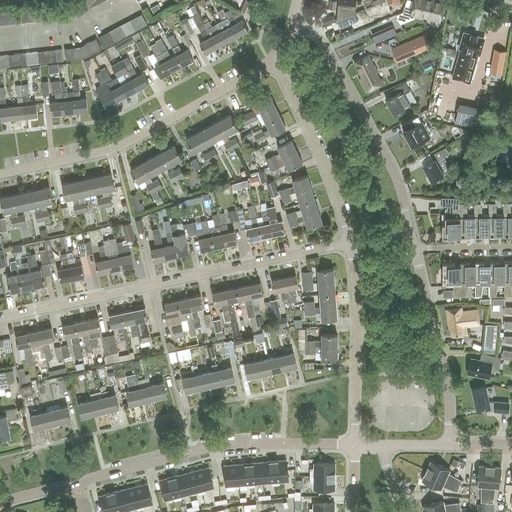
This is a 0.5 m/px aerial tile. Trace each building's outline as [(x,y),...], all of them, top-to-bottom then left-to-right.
[(81,13),(85,10),(79,0),(75,3),(81,13)] [(79,0),(85,10),(91,7),(86,0),(79,0)] [(246,0),(244,0),(240,11),(248,14),(253,3),(246,0)] [(356,0),(338,0),(337,15),(343,16),(344,6),(355,7),(356,0)] [(415,15),(439,21),(444,2),(436,0),(414,0),(413,3),(407,1),(403,12),(396,15),(400,25),(414,19),(415,15)] [(75,16),(81,13),(75,3),(70,5),(75,16)] [(73,17),(75,16),(70,5),(69,6),(60,7),(62,18),(73,17)] [(37,21),(45,20),(43,9),(35,9),(37,21)] [(225,13),(237,36),(248,30),(242,20),(237,23),(234,18),(230,10),(225,13)] [(216,47),(203,24),(198,13),(192,16),(205,40),(200,42),(205,53),(216,47)] [(226,42),(237,36),(224,13),(219,16),(221,21),(217,23),(217,24),(221,31),(226,42)] [(130,20),(135,31),(147,25),(141,14),(130,20)] [(322,19),(324,25),(335,21),(333,15),(322,19)] [(194,32),(186,17),(180,21),(187,35),(194,32)] [(130,34),(135,31),(130,20),(125,23),(130,34)] [(209,21),(203,24),(216,47),(226,42),(221,31),(217,24),(212,27),(209,21)] [(125,36),(130,34),(125,23),(119,26),(125,36)] [(114,42),(125,36),(119,26),(108,32),(114,42)] [(375,41),(397,35),(394,26),(372,31),(375,41)] [(108,45),(114,42),(108,32),(103,35),(108,45)] [(483,39),(464,33),(462,39),(459,49),(460,49),(452,78),(469,83),(478,54),(479,54),(482,44),(483,39)] [(186,47),(191,45),(185,34),(180,37),(186,47)] [(391,49),(397,63),(430,48),(425,34),(391,49)] [(103,48),(108,45),(103,35),(97,38),(103,48)] [(176,55),(181,66),(192,60),(187,49),(181,53),(177,46),(178,45),(175,39),(174,39),(172,35),(166,37),(169,42),(172,48),(176,55)] [(133,41),(130,36),(122,40),(126,46),(134,42),(133,41)] [(160,38),(155,41),(156,42),(171,71),(181,66),(176,55),(171,58),(167,50),(164,45),(160,38)] [(90,42),(95,52),(101,49),(96,39),(90,42)] [(150,53),(142,39),(135,42),(143,56),(150,53)] [(89,55),(95,52),(90,42),(84,45),(89,55)] [(160,77),(171,71),(156,42),(154,43),(154,42),(148,45),(151,50),(152,49),(156,56),(155,57),(159,64),(154,67),(160,77)] [(83,59),(89,55),(84,45),(79,47),(78,47),(82,59),(83,59)] [(449,46),(446,53),(454,56),(457,50),(449,46)] [(73,60),(82,59),(78,47),(71,48),(73,60)] [(66,61),(73,60),(71,48),(64,49),(66,61)] [(140,54),(134,57),(141,70),(147,67),(140,54)] [(366,93),(383,84),(374,67),(368,55),(354,62),(361,77),(358,78),(366,93)] [(137,76),(127,57),(122,60),(137,89),(148,84),(142,73),(137,76)] [(117,78),(120,84),(126,95),(137,89),(122,60),(110,66),(116,77),(117,78)] [(492,62),(490,73),(491,73),(501,75),(503,63),(492,62)] [(116,101),(126,95),(120,84),(117,78),(116,77),(111,79),(106,69),(100,71),(116,101)] [(105,107),(116,101),(100,71),(100,72),(95,74),(98,80),(101,86),(95,89),(105,107)] [(73,91),(75,112),(87,110),(86,98),(80,99),(79,91),(78,79),(71,79),(73,91)] [(63,113),(60,81),(60,80),(50,81),(51,94),(54,93),(55,101),(50,102),(51,114),(52,114),(52,116),(58,116),(58,113),(63,113)] [(48,81),(41,82),(43,95),(49,94),(48,81)] [(67,92),(66,86),(64,86),(64,81),(60,81),(63,113),(75,112),(73,91),(67,92)] [(409,91),(405,83),(390,92),(393,96),(386,100),(394,114),(410,105),(404,94),(409,91)] [(21,85),(25,117),(37,116),(36,103),(30,104),(28,84),(21,85)] [(13,118),(25,117),(21,85),(15,85),(16,98),(17,98),(18,105),(11,106),(13,118)] [(13,118),(11,106),(6,107),(5,99),(4,87),(0,87),(0,114),(1,120),(13,118)] [(255,101),(261,112),(275,106),(270,94),(255,101)] [(497,99),(487,97),(485,109),(493,110),(496,111),(497,99)] [(484,108),(458,103),(454,122),(480,128),(484,108)] [(280,117),(275,106),(261,112),(263,117),(266,123),(280,117)] [(425,122),(428,112),(426,109),(401,122),(405,129),(402,131),(411,147),(431,135),(424,123),(425,122)] [(240,116),(243,121),(255,115),(253,110),(240,116)] [(219,121),(226,135),(237,129),(230,115),(219,121)] [(255,115),(243,121),(245,126),(257,120),(255,115)] [(268,129),(254,135),(253,136),(257,142),(266,138),(265,136),(271,133),(271,135),(286,128),(280,117),(266,123),(268,129)] [(216,141),(226,135),(219,121),(208,127),(216,141)] [(197,133),(205,146),(216,141),(208,127),(197,133)] [(467,131),(456,127),(461,135),(467,132),(467,131)] [(194,153),(205,146),(197,133),(186,139),(194,153)] [(246,141),(253,138),(250,133),(244,136),(246,141)] [(477,138),(467,135),(464,146),(468,148),(469,143),(475,145),(477,138)] [(229,140),(234,149),(240,146),(235,137),(229,140)] [(228,152),(234,149),(229,140),(223,143),(228,152)] [(292,140),(277,147),(280,153),(279,154),(278,153),(274,155),(265,159),(267,165),(277,160),(283,158),(297,151),(292,140)] [(174,146),(163,152),(170,165),(176,162),(181,159),(174,146)] [(213,148),(208,151),(213,161),(218,157),(213,148)] [(445,148),(441,150),(440,150),(430,156),(433,160),(423,166),(431,181),(443,174),(436,162),(444,157),(449,154),(445,148)] [(215,165),(213,161),(208,151),(201,155),(209,168),(215,165)] [(297,151),(283,158),(288,169),(302,163),(297,151)] [(173,170),(170,165),(163,152),(152,157),(160,171),(165,168),(168,173),(167,174),(172,183),(178,179),(173,170)] [(141,163),(149,177),(160,171),(152,157),(141,163)] [(196,159),(190,162),(195,172),(201,169),(200,166),(199,166),(196,160),(196,159)] [(277,160),(267,165),(271,171),(280,167),(277,160)] [(151,182),(149,177),(141,163),(130,169),(138,183),(141,188),(146,185),(151,194),(156,191),(151,182)] [(173,170),(178,179),(184,176),(179,167),(173,170)] [(103,197),(105,207),(106,213),(113,212),(112,206),(110,196),(109,196),(108,190),(114,189),(111,174),(99,176),(102,192),(103,197)] [(296,191),(311,186),(308,175),(292,180),(294,186),(288,188),(288,187),(278,190),(280,196),(290,193),(296,191)] [(90,194),(102,192),(99,176),(87,179),(90,194)] [(259,183),(257,176),(249,178),(251,185),(259,183)] [(75,182),(82,213),(88,211),(86,201),(85,201),(84,196),(90,194),(87,179),(75,182)] [(157,179),(151,182),(156,191),(162,188),(157,179)] [(270,197),(278,195),(273,180),(266,183),(270,197)] [(82,213),(75,182),(63,184),(66,199),(72,198),(73,202),(72,202),(74,214),(82,213)] [(300,204),(315,199),(311,186),(296,191),(300,204)] [(37,190),(43,221),(50,219),(46,204),(52,202),(49,187),(37,190)] [(43,221),(37,190),(25,192),(28,208),(35,206),(36,212),(34,212),(37,222),(43,221)] [(16,210),(28,208),(25,192),(13,195),(17,216),(16,210)] [(290,193),(280,196),(282,203),(292,200),(290,193)] [(17,216),(13,195),(0,198),(4,213),(10,212),(11,217),(10,217),(13,227),(20,226),(17,216)] [(99,209),(105,207),(103,197),(96,199),(99,209)] [(460,235),(460,204),(459,198),(442,198),(442,206),(447,206),(447,209),(445,209),(445,214),(442,214),(442,238),(454,238),(454,235),(460,235)] [(300,204),(303,215),(318,211),(315,199),(300,204)] [(135,212),(144,209),(143,203),(140,204),(139,201),(132,203),(135,212)] [(488,214),(489,235),(489,237),(498,237),(498,235),(503,235),(503,214),(496,214),(494,203),(488,203),(488,214)] [(511,213),(511,214),(511,213),(509,203),(503,203),(503,214),(503,235),(503,237),(511,236),(511,213)] [(469,235),(474,235),(474,217),(474,214),(467,214),(465,204),(460,204),(460,235),(460,238),(469,237),(469,235)] [(474,217),(474,235),(474,237),(484,237),(484,235),(489,235),(488,214),(482,214),(480,204),(474,204),(474,214),(474,217)] [(261,238),(258,226),(254,205),(247,207),(250,219),(252,227),(246,229),(249,240),(261,238)] [(266,210),(273,235),(285,233),(282,221),(277,222),(273,206),(266,208),(266,210)] [(242,208),(235,209),(238,222),(245,221),(242,208)] [(237,220),(235,210),(227,211),(229,222),(237,220)] [(261,238),(273,235),(266,210),(261,211),(262,216),(263,225),(258,226),(261,238)] [(297,217),(295,211),(285,214),(287,220),(297,217)] [(297,217),(287,220),(290,226),(299,224),(299,222),(305,220),(307,227),(322,223),(318,211),(303,215),(297,217)] [(218,214),(225,246),(237,243),(234,231),(228,233),(226,224),(224,213),(218,214)] [(213,248),(225,246),(218,214),(212,215),(214,227),(209,228),(213,248)] [(17,216),(20,226),(26,225),(24,215),(17,216)] [(138,232),(144,231),(142,218),(136,220),(138,232)] [(207,220),(201,221),(202,229),(197,230),(201,251),(213,248),(209,228),(207,222),(207,220)] [(123,223),(127,239),(135,237),(131,221),(123,223)] [(189,223),(192,235),(198,234),(195,222),(189,223)] [(185,234),(179,235),(176,223),(170,225),(171,231),(178,256),(189,254),(186,236),(192,235),(189,223),(183,225),(185,234)] [(11,230),(13,243),(23,242),(21,228),(11,230)] [(165,259),(178,256),(171,231),(165,232),(166,238),(167,238),(168,246),(163,247),(165,259)] [(165,259),(163,247),(159,233),(153,234),(156,248),(151,249),(154,261),(155,264),(162,262),(161,260),(165,259)] [(109,271),(122,268),(116,243),(115,238),(103,241),(104,245),(109,271)] [(123,247),(122,241),(116,243),(122,268),(133,266),(129,246),(123,247)] [(90,242),(84,243),(87,255),(93,254),(90,242)] [(80,257),(87,255),(84,243),(77,244),(80,257)] [(98,273),(109,271),(104,245),(97,246),(99,252),(101,261),(95,262),(98,273)] [(46,251),(49,264),(55,262),(52,250),(46,251)] [(42,265),(49,264),(46,251),(39,253),(42,265)] [(73,279),(74,282),(84,279),(84,277),(82,265),(75,266),(72,252),(67,253),(72,279),(73,279)] [(72,279),(67,253),(60,255),(63,269),(58,270),(60,282),(72,279)] [(29,262),(34,287),(46,285),(42,267),(38,268),(34,254),(27,256),(29,262)] [(22,290),(19,278),(18,272),(18,271),(16,260),(9,262),(10,266),(12,273),(6,274),(10,293),(22,290)] [(22,290),(34,287),(29,262),(22,264),(23,269),(18,271),(18,272),(19,278),(22,290)] [(460,297),(460,266),(455,266),(455,263),(442,263),(443,277),(445,277),(446,283),(453,283),(453,297),(460,297)] [(475,283),(475,265),(469,265),(469,263),(460,263),(460,266),(460,297),(466,297),(468,287),(468,283),(475,283)] [(489,283),(489,265),(484,265),(484,263),(475,263),(475,265),(475,283),(475,297),(481,297),(483,286),(483,283),(489,283)] [(504,283),(504,265),(498,265),(498,263),(489,263),(489,265),(489,283),(489,296),(495,296),(497,286),(497,283),(504,283)] [(317,269),(318,277),(318,283),(334,282),(333,268),(317,269)] [(312,283),(312,277),(311,271),(302,272),(301,272),(302,284),(312,283)] [(284,278),(289,303),(295,302),(292,288),(298,287),(296,275),(284,278)] [(283,304),(289,303),(284,278),(272,280),(275,292),(280,291),(283,304)] [(319,294),(335,293),(334,282),(318,283),(319,294)] [(248,286),(255,316),(261,315),(257,296),(262,295),(260,283),(248,286)] [(250,317),(255,316),(248,286),(236,288),(239,300),(244,299),(246,307),(249,318),(250,317)] [(229,310),(231,321),(237,320),(235,311),(234,303),(239,302),(239,300),(236,288),(225,291),(229,310)] [(221,304),(224,322),(231,321),(229,310),(225,291),(213,293),(215,305),(221,304)] [(320,307),(336,306),(335,293),(319,294),(320,307)] [(201,296),(189,299),(190,304),(194,323),(200,322),(197,309),(203,308),(201,296)] [(196,334),(195,328),(194,323),(190,304),(189,299),(177,301),(178,304),(181,320),(186,319),(189,330),(191,336),(196,334)] [(270,301),(272,312),(274,320),(281,319),(276,299),(270,301)] [(184,336),(181,320),(178,304),(177,301),(165,304),(166,310),(164,310),(167,324),(172,323),(175,338),(184,336)] [(143,327),(142,321),(148,320),(145,308),(144,308),(144,306),(137,307),(138,310),(133,311),(138,335),(140,341),(149,339),(148,332),(147,326),(143,327)] [(320,307),(314,307),(304,308),(305,315),(321,313),(321,319),(337,318),(336,306),(320,307)] [(511,306),(503,307),(503,313),(511,314),(511,306)] [(462,312),(461,308),(446,310),(448,323),(449,323),(450,329),(451,329),(452,336),(464,334),(463,324),(467,324),(468,327),(479,325),(477,310),(462,312)] [(133,311),(121,313),(124,325),(129,324),(132,337),(133,336),(138,335),(133,311)] [(127,339),(124,325),(121,313),(109,316),(112,328),(116,327),(119,339),(123,338),(124,340),(127,339)] [(210,314),(204,315),(206,327),(213,326),(210,314)] [(261,315),(255,316),(257,325),(263,323),(261,315)] [(87,321),(92,348),(95,347),(98,347),(97,344),(96,337),(102,336),(101,330),(98,318),(87,321)] [(222,331),(220,319),(213,320),(215,332),(222,331)] [(240,334),(237,320),(231,321),(234,335),(240,334)] [(86,352),(93,351),(92,348),(87,321),(75,323),(77,335),(82,334),(83,339),(86,352)] [(77,335),(75,323),(62,326),(65,338),(70,337),(75,358),(82,357),(77,335)] [(497,325),(484,324),(482,346),(495,347),(497,325)] [(52,328),(40,331),(46,359),(52,358),(48,342),(54,340),(52,328)] [(30,345),(28,333),(27,334),(26,331),(16,333),(17,336),(16,336),(18,348),(24,347),(28,366),(35,365),(33,358),(33,356),(32,351),(32,350),(30,345)] [(40,331),(28,333),(30,345),(36,344),(40,365),(47,364),(46,359),(40,331)] [(225,337),(224,331),(215,333),(217,339),(225,337)] [(262,333),(254,335),(256,343),(260,342),(264,341),(262,333)] [(112,354),(118,352),(114,334),(108,336),(112,354)] [(321,334),(321,341),(321,347),(337,347),(337,334),(321,334)] [(511,335),(503,336),(503,342),(511,343),(511,335)] [(112,354),(108,336),(101,337),(105,355),(112,354)] [(12,351),(10,338),(3,339),(0,339),(0,345),(4,345),(6,352),(12,351)] [(226,356),(234,354),(231,340),(223,342),(226,356)] [(61,346),(64,358),(70,357),(67,345),(61,346)] [(57,360),(64,358),(61,346),(54,347),(57,360)] [(337,359),(337,347),(321,347),(315,347),(305,346),(305,353),(315,353),(321,353),(321,359),(337,359)] [(281,355),(284,369),(288,368),(288,370),(297,368),(293,352),(281,355)] [(502,363),(499,363),(500,357),(485,354),(483,362),(471,359),(468,374),(487,378),(489,368),(497,370),(497,369),(501,370),(502,363)] [(280,370),(284,369),(281,355),(269,358),(273,374),(280,372),(280,370)] [(273,374),(269,358),(257,361),(260,375),(264,374),(264,376),(273,374)] [(256,375),(260,375),(257,361),(245,363),(248,379),(257,377),(256,375)] [(222,365),(223,369),(219,370),(222,383),(226,382),(227,384),(234,382),(231,367),(227,368),(227,364),(222,365)] [(206,368),(207,372),(210,388),(218,386),(218,384),(222,383),(219,370),(212,371),(212,367),(206,368)] [(25,375),(23,368),(17,369),(20,383),(30,381),(29,374),(25,375)] [(198,389),(195,375),(194,370),(182,373),(186,394),(194,392),(194,390),(198,389)] [(5,372),(6,372),(0,373),(0,388),(8,387),(7,383),(15,382),(13,371),(5,372)] [(202,390),(210,388),(207,372),(195,375),(198,389),(202,388),(202,390)] [(57,381),(60,392),(67,390),(64,379),(57,381)] [(37,383),(39,394),(46,392),(43,382),(37,383)] [(151,386),(154,401),(162,399),(162,397),(166,396),(163,383),(151,386)] [(22,396),(34,393),(32,385),(20,388),(22,396)] [(146,403),(154,401),(151,386),(138,389),(142,403),(146,402),(146,403)] [(508,413),(509,403),(495,402),(495,403),(489,402),(485,387),(472,390),(476,410),(487,408),(488,411),(494,411),(494,412),(508,413)] [(138,389),(130,391),(127,391),(130,407),(139,405),(138,403),(142,403),(138,389)] [(102,398),(106,413),(114,411),(114,410),(118,409),(115,395),(102,398)] [(99,415),(106,413),(102,398),(91,401),(94,414),(98,413),(99,415)] [(91,415),(94,414),(91,401),(78,404),(82,419),(91,417),(91,415)] [(54,406),(58,425),(67,423),(66,421),(70,420),(67,407),(61,408),(60,403),(54,405),(54,406)] [(43,412),(46,426),(50,426),(50,427),(58,425),(54,406),(46,408),(47,411),(43,412)] [(7,421),(16,419),(15,409),(3,411),(3,416),(0,416),(0,438),(10,437),(7,421)] [(34,415),(30,415),(34,431),(42,429),(42,428),(46,426),(43,412),(38,414),(37,409),(33,410),(34,415)] [(451,466),(460,467),(461,459),(452,458),(451,466)] [(286,460),(274,461),(276,485),(279,485),(279,481),(287,480),(287,481),(288,481),(286,460)] [(274,461),(261,462),(263,482),(272,481),(272,485),(276,485),(274,461)] [(430,461),(426,471),(459,486),(462,481),(448,473),(450,470),(430,461)] [(261,462),(249,463),(251,487),(255,487),(254,483),(263,482),(261,462)] [(249,463),(237,464),(239,484),(247,484),(247,488),(251,487),(249,463)] [(309,468),(309,476),(334,477),(335,464),(314,463),(314,464),(315,464),(315,468),(309,468)] [(237,464),(224,465),(225,487),(226,486),(226,485),(234,485),(235,489),(239,488),(239,484),(237,464)] [(487,503),(490,466),(479,465),(477,486),(481,487),(480,502),(487,503)] [(490,466),(487,503),(493,503),(495,488),(499,488),(501,467),(490,466)] [(208,467),(196,471),(202,494),(205,493),(204,489),(213,487),(213,488),(208,467)] [(196,471),(184,474),(189,493),(197,491),(198,495),(202,494),(196,471)] [(457,492),(459,486),(426,471),(422,480),(441,489),(442,486),(457,492)] [(184,474),(172,477),(178,500),(181,499),(180,495),(189,493),(184,474)] [(309,476),(309,484),(314,484),(314,489),(313,489),(334,490),(334,477),(309,476)] [(172,477),(159,480),(165,501),(165,500),(165,499),(173,497),(174,501),(178,500),(172,477)] [(147,483),(135,486),(141,510),(144,509),(143,505),(152,503),(152,504),(153,504),(147,483)] [(135,486),(123,490),(128,509),(136,507),(137,511),(141,510),(135,486)] [(123,490),(111,493),(115,511),(119,511),(128,509),(123,490)] [(115,511),(111,493),(98,496),(102,511),(115,511)] [(423,506),(423,511),(443,511),(461,508),(459,502),(444,504),(443,501),(423,506)] [(309,508),(308,511),(333,511),(334,504),(313,503),(313,504),(314,504),(314,508),(309,508)]
